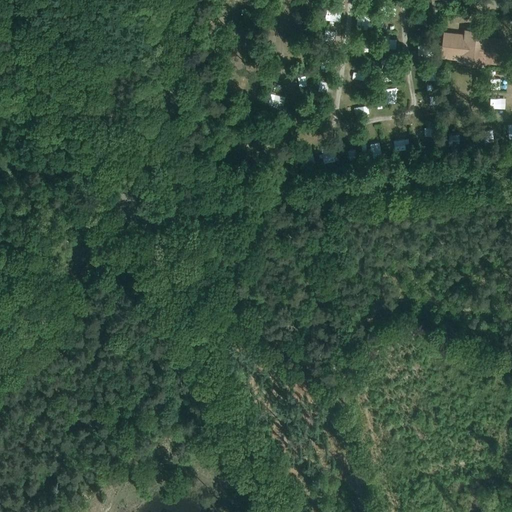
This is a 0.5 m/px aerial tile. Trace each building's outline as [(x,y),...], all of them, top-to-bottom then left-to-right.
[(416,14),(416,22),(429,23),(430,15),(416,14)] [(444,30),(441,56),(461,58),(461,63),(485,66),(485,63),(505,65),(508,38),(488,36),(488,30),(465,28),(464,32),(444,30)] [(358,77),(370,78),(370,67),(358,67),(358,77)] [(397,81),(389,84),(392,92),(400,89),(397,81)] [(432,91),(432,100),(440,101),(441,91),(432,91)] [(409,127),(399,128),(400,141),(410,140),(409,127)]
